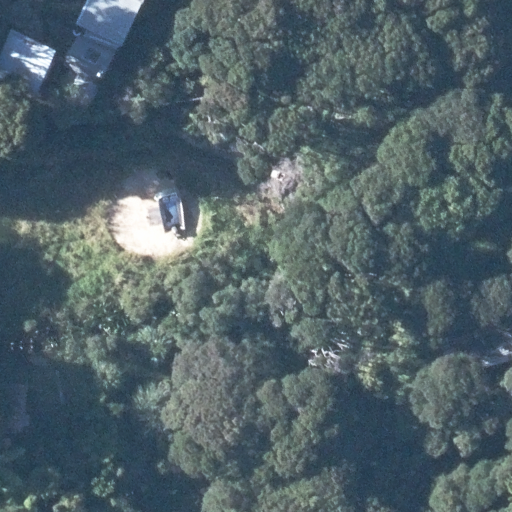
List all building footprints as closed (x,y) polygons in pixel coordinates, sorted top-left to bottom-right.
[(86,0),(80,13),(120,31),(133,0),(86,0)] [(97,75),(115,40),(80,22),(62,57),(97,75)] [(0,64),(30,79),(45,47),(5,28),(0,38),(0,64)] [(511,289),(437,309),(452,370),(511,353),(511,289)] [(25,375),(0,373),(0,418),(21,420),(25,375)]
